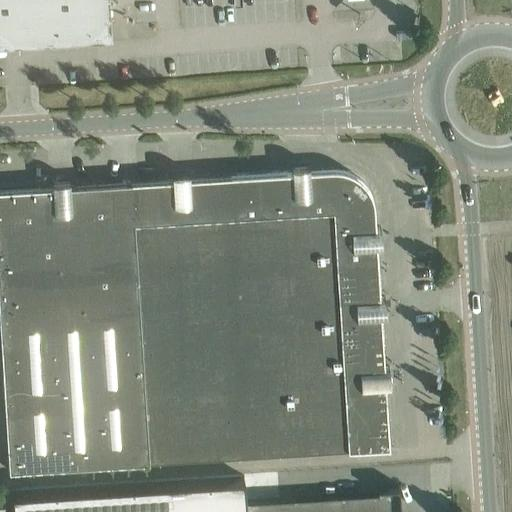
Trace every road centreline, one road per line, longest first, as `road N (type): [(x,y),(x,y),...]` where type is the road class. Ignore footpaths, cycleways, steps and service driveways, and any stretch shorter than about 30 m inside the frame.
road 1 (secondary): [(465,150),(488,511)]
road 2 (unclassified): [(317,108),(0,132)]
road 3 (unclassified): [(317,108),(347,119),(441,128)]
road 4 (unclassified): [(433,79),(317,108)]
